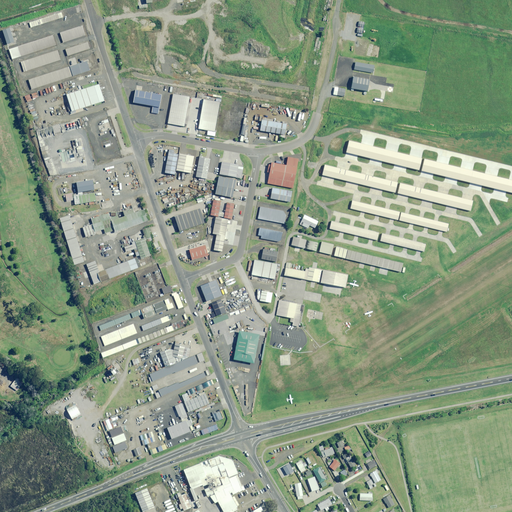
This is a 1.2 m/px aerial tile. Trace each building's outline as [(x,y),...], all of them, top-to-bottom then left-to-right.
[(80,12),(78,6),(75,7),(76,9),(72,10),(73,14),(80,12)] [(63,17),(61,12),(29,23),(30,28),(63,17)] [(85,35),(82,26),(60,33),(63,43),(85,35)] [(14,42),(9,28),(2,30),(7,44),(14,42)] [(55,45),(52,35),(9,49),(12,59),(55,45)] [(82,41),(60,48),(63,55),(84,48),(82,41)] [(60,60),(57,50),(20,62),(24,72),(60,60)] [(81,61),(23,79),(26,88),(84,69),(81,61)] [(373,64),(353,61),(352,69),(372,72),(373,64)] [(370,78),(350,75),(348,87),(367,91),(370,78)] [(94,84),(61,94),(66,110),(99,100),(94,84)] [(343,87),(335,86),(334,93),(342,95),(343,87)] [(153,93),(126,88),(124,102),(144,105),(143,111),(150,112),(153,93)] [(189,97),(173,94),(167,123),(184,126),(189,97)] [(212,111),(197,108),(193,129),(209,132),(212,111)] [(280,121),(253,117),(251,130),(278,134),(280,121)] [(422,159),(349,141),(346,152),(419,169),(422,159)] [(172,151),(162,150),(159,171),(169,173),(172,151)] [(188,154),(175,152),(172,171),(185,173),(188,154)] [(204,159),(194,157),(190,175),(201,177),(204,159)] [(511,181),(424,159),(421,171),(511,193),(511,181)] [(287,163),(263,160),(260,176),(284,180),(287,163)] [(238,165),(221,162),(220,167),(218,166),(217,171),(220,172),(219,174),(241,178),(242,170),(237,169),(238,165)] [(398,182),(325,165),(322,175),(395,193),(398,182)] [(228,178),(211,175),(208,193),(225,195),(228,178)] [(79,193),(94,190),(92,180),(76,183),(77,192),(78,192),(79,193)] [(473,201),(400,183),(397,193),(470,211),(473,201)] [(283,190),(263,187),(262,197),(281,200),(283,190)] [(90,192),(72,195),(74,203),(91,200),(90,192)] [(213,200),(205,199),(203,214),(210,215),(213,200)] [(396,210),(352,199),(349,208),(394,218),(396,210)] [(234,204),(226,203),(226,206),(224,205),(223,209),(225,210),(224,218),(231,219),(234,204)] [(279,210),(253,206),(251,218),(277,222),(279,210)] [(105,224),(107,230),(140,219),(136,209),(104,220),(105,224)] [(191,211),(168,218),(172,231),(195,224),(191,211)] [(447,223),(403,212),(401,221),(445,231),(447,223)] [(315,219),(302,213),(297,223),(305,227),(307,223),(312,226),(315,219)] [(70,220),(69,215),(59,219),(61,223),(63,232),(66,241),(72,259),(74,265),(84,262),(82,256),(76,238),(73,228),(70,220)] [(220,218),(208,216),(206,232),(209,233),(207,249),(215,250),(220,218)] [(105,224),(104,220),(103,217),(85,223),(87,230),(105,224)] [(378,231),(332,220),(330,229),(376,240),(378,231)] [(277,230),(254,226),(252,234),(256,234),(256,237),(275,240),(277,230)] [(106,243),(101,227),(86,232),(92,248),(106,243)] [(425,242),(380,232),(378,240),(422,251),(425,242)] [(303,247),(305,239),(291,235),(289,244),(303,247)] [(137,238),(128,242),(134,257),(143,254),(137,238)] [(316,241),(306,239),(304,247),(313,250),(316,241)] [(332,243),(319,240),(317,251),(330,254),(332,243)] [(197,243),(181,247),(184,258),(200,254),(197,243)] [(273,248),(258,245),(256,257),(271,259),(273,248)] [(344,258),(346,249),(335,246),(332,255),(344,258)] [(402,262),(346,249),(344,258),(400,271),(402,262)] [(274,261),(253,258),(250,273),(272,276),(274,261)] [(94,261),(85,265),(93,284),(139,267),(136,259),(99,273),(94,261)] [(304,278),(318,281),(320,268),(307,266),(307,268),(304,267),(303,270),(288,267),(289,261),(283,260),(281,274),(283,274),(283,275),(304,279),(304,278)] [(346,273),(322,269),(320,282),(344,287),(346,273)] [(214,277),(198,283),(204,299),(220,293),(214,277)] [(170,286),(162,289),(164,295),(172,292),(170,286)] [(270,289),(261,287),(259,299),(268,301),(270,289)] [(182,305),(178,296),(174,297),(177,307),(182,305)] [(224,311),(218,297),(209,300),(214,315),(224,311)] [(144,303),(148,312),(161,307),(157,298),(144,303)] [(299,302),(277,298),(274,314),(289,316),(288,320),(291,321),(290,324),(297,325),(299,315),(300,315),(300,311),(299,311),(299,310),(298,310),(299,302)] [(144,303),(131,309),(135,317),(148,312),(144,303)] [(131,319),(129,314),(99,326),(101,331),(131,319)] [(228,319),(226,314),(212,320),(214,324),(228,319)] [(176,318),(165,322),(168,329),(178,324),(176,318)] [(162,323),(160,319),(141,326),(143,331),(162,323)] [(230,327),(224,359),(245,363),(251,331),(230,327)] [(95,341),(100,353),(122,344),(117,332),(95,341)] [(122,345),(124,350),(149,340),(147,335),(122,345)] [(179,344),(169,342),(167,356),(177,358),(179,344)] [(124,350),(122,345),(105,352),(107,357),(124,350)] [(162,348),(154,352),(160,366),(168,362),(162,348)] [(187,355),(144,375),(148,383),(191,363),(187,355)] [(150,391),(154,398),(200,376),(197,369),(150,391)] [(23,382),(17,378),(10,387),(17,391),(23,382)] [(200,393),(177,401),(181,412),(204,403),(200,393)] [(180,414),(175,402),(167,405),(172,417),(180,414)] [(139,407),(142,415),(149,412),(148,412),(151,411),(149,406),(146,407),(146,405),(139,407)] [(170,417),(167,409),(152,415),(155,423),(157,422),(158,426),(165,423),(164,420),(170,417)] [(212,410),(205,413),(207,419),(215,416),(212,410)] [(218,429),(216,425),(203,430),(204,434),(218,429)] [(153,452),(164,447),(161,441),(150,446),(153,452)] [(325,457),(326,457),(331,455),(331,456),(334,454),(332,447),(329,448),(329,449),(323,451),(321,452),(323,458),(325,457)] [(219,453),(176,471),(183,489),(230,470),(224,455),(219,453)] [(349,459),(348,457),(345,459),(346,461),(348,464),(351,468),(355,465),(350,458),(349,459)] [(334,471),(340,464),(338,462),(339,461),(337,460),(336,461),(334,459),(329,466),(334,471)] [(303,463),(302,460),(296,464),(301,473),(305,470),(304,468),(307,466),(305,462),(303,463)] [(377,465),(376,462),(375,461),(373,462),(372,461),(366,464),(369,469),(377,465)] [(293,472),(289,463),(282,467),(287,475),(293,472)] [(320,483),(324,481),(326,480),(319,467),(313,471),(320,483)] [(380,480),(375,471),(370,474),(375,483),(380,480)] [(216,511),(231,511),(228,506),(246,497),(238,482),(228,487),(224,478),(204,488),(216,511)] [(297,500),(302,499),(302,496),(303,496),(301,483),(295,484),(296,497),(297,497),(297,500)] [(141,511),(154,506),(146,487),(133,493),(141,511)] [(186,506),(180,492),(172,496),(178,510),(186,506)] [(388,508),(394,505),(391,499),(392,499),(390,495),(383,499),(388,508)] [(170,507),(166,498),(159,501),(162,510),(170,507)] [(325,508),(326,511),(329,509),(327,507),(331,505),(328,498),(316,504),(320,511),(325,508)]
